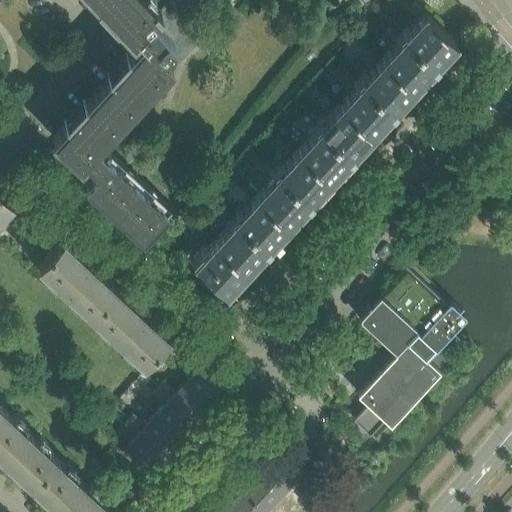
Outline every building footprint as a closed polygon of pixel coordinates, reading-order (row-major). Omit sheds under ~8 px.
[(147,0),(118,0),(113,5),(149,43),(125,68),(146,88),(170,63),(173,66),(179,60),(206,31),(175,0),(168,0),(160,8),(154,2),(152,4),(147,0)] [(403,33),(382,56),(414,85),(432,66),(435,62),(438,59),(456,39),(424,11),(414,1),(408,7),(418,17),(403,33)] [(361,79),(340,101),(372,130),(390,111),(393,108),(396,104),(414,85),(382,56),(361,79)] [(125,68),(82,115),(103,135),(110,127),(146,88),(125,68)] [(320,124),(299,147),(330,176),(348,156),(351,153),(354,150),(372,130),(340,101),(320,124)] [(82,115),(63,136),(64,136),(84,155),(87,158),(97,167),(84,181),(141,234),(165,208),(165,207),(169,203),(141,178),(108,147),(119,135),(110,127),(103,135),(82,115)] [(278,170),(257,193),(288,221),(306,202),(309,199),(312,195),(330,176),(299,147),(278,170)] [(0,212),(11,200),(0,190),(0,212)] [(236,215),(215,238),(246,267),(264,247),(267,244),(270,241),(288,221),(257,193),(236,215)] [(91,312),(115,286),(62,237),(38,263),(91,312)] [(198,250),(191,258),(225,289),(246,267),(215,238),(203,251),(200,248),(198,250)] [(367,401),(353,417),(368,431),(369,431),(369,432),(370,432),(370,431),(371,431),(384,416),(389,421),(390,421),(390,420),(400,411),(400,410),(409,400),(410,400),(410,399),(419,389),(420,389),(429,379),(429,378),(430,378),(439,368),(439,367),(434,362),(426,355),(435,346),(436,346),(436,345),(437,345),(441,341),(444,337),(465,315),(465,314),(465,313),(464,313),(464,312),(450,299),(449,299),(448,299),(448,300),(446,302),(420,278),(407,266),(405,264),(360,313),(360,314),(359,314),(359,315),(359,316),(360,316),(360,317),(395,350),(357,391),(367,401)] [(115,286),(91,312),(143,360),(167,334),(115,286)] [(224,388),(225,387),(187,352),(182,358),(193,371),(184,380),(209,404),(224,388)] [(209,404),(184,380),(175,390),(162,380),(157,385),(195,419),(209,404)] [(195,419),(157,385),(153,390),(163,403),(155,412),(180,435),(195,419)] [(0,409),(0,452),(11,463),(31,481),(55,455),(3,406),(0,409)] [(180,435),(155,412),(146,422),(132,412),(128,417),(165,451),(180,435)] [(151,467),(165,451),(128,417),(123,422),(134,434),(125,444),(150,468),(151,467)] [(388,422),(375,437),(382,444),(396,429),(388,422)] [(31,481),(57,506),(63,511),(99,511),(107,503),(55,455),(31,481)]
